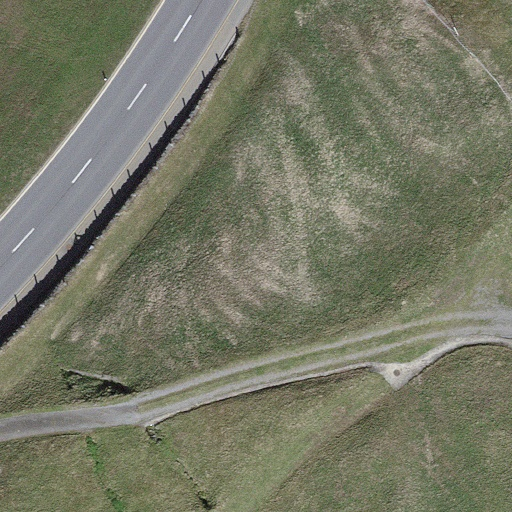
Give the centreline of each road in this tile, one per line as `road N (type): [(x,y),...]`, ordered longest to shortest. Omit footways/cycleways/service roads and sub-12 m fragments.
road 1 (track): [(0,432),(145,407),(511,313)]
road 2 (secondary): [(0,265),(111,134),(199,0)]
